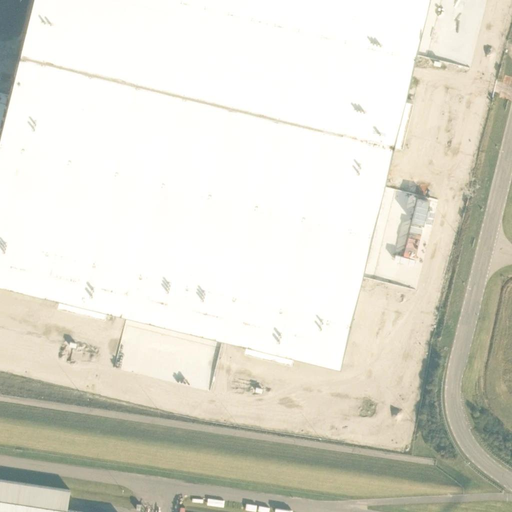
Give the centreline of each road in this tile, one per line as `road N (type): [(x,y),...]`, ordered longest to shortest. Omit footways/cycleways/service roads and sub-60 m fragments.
road 1 (unclassified): [(345,511),(0,461)]
road 2 (unclassified): [(511,480),(475,453),(453,405),(485,251)]
